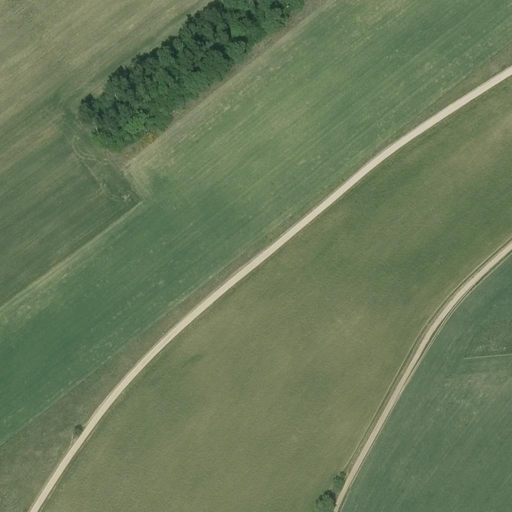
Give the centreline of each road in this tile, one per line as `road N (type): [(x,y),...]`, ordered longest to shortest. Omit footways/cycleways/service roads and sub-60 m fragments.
road 1 (track): [(33,511),(93,422),(182,324),(380,157),(511,71)]
road 2 (track): [(511,246),(426,338),(334,511)]
